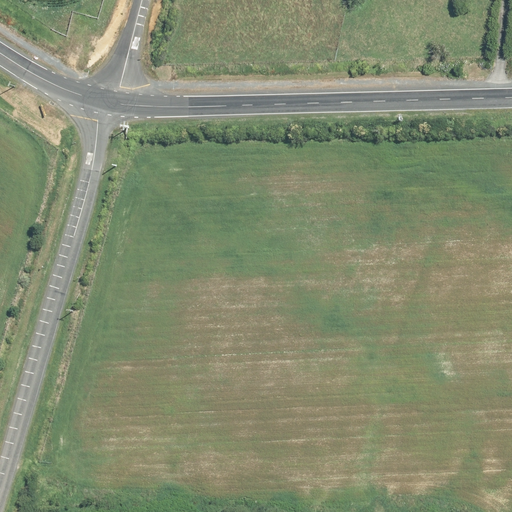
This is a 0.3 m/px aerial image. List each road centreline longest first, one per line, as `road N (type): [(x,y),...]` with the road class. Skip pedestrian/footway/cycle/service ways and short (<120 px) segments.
road 1 (unclassified): [(0,492),(109,103)]
road 2 (unclassified): [(109,103),(511,99)]
road 3 (unclassified): [(0,53),(109,103)]
